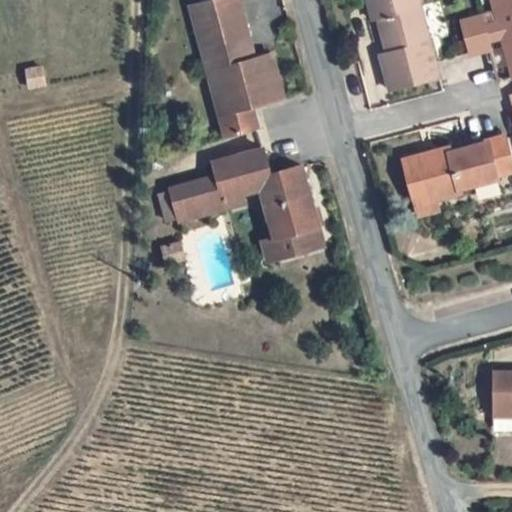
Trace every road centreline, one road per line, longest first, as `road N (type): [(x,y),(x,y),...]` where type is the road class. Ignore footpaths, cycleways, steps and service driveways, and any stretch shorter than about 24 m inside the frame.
road 1 (track): [(137,0),(118,337),(85,414),(12,511)]
road 2 (unclassified): [(400,346),(341,129)]
road 3 (unclassified): [(441,511),(400,346)]
road 4 (residential): [(486,93),(341,129)]
road 5 (unclassified): [(341,129),(305,0)]
